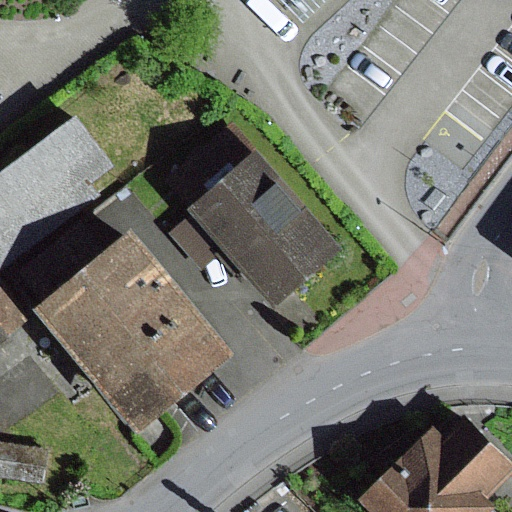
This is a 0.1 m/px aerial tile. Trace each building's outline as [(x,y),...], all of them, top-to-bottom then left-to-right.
[(0,172),(0,269),(100,198),(91,185),(115,167),(76,116),(0,172)] [(234,122),(165,181),(274,308),(343,249),(234,122)] [(44,303),(36,310),(138,434),(235,354),(131,229),(106,250),(83,223),(20,274),(44,303)] [(0,349),(35,324),(0,271),(0,349)] [(371,503),(379,511),(479,511),(511,483),(511,472),(463,419),(371,503)]
